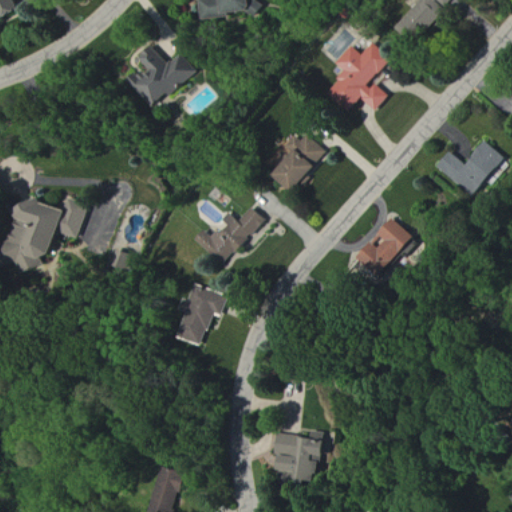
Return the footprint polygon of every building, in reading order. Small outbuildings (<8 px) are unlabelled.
[(0,0),(0,19),(6,17),(8,22),(26,14),(20,0),(0,0)] [(210,0),(205,1),(207,21),(263,15),(261,0),(210,0)] [(425,0),(399,30),(417,46),(457,0),(425,0)] [(354,114),(368,99),(382,112),(395,98),(378,83),(397,62),(377,44),(366,57),(356,48),(341,64),(351,74),(332,95),(354,114)] [(201,72),(185,55),(174,65),(158,49),(145,61),(154,70),(139,84),(162,109),(201,72)] [(335,155),(314,137),(308,144),(301,138),(292,150),(299,155),(280,178),(291,187),(289,189),(299,197),(335,155)] [(481,199),(511,161),(491,144),(472,167),(455,154),(443,168),(481,199)] [(206,242),(237,267),(274,221),(260,210),(248,224),(237,215),(231,222),(236,226),(224,241),(214,232),(206,242)] [(366,261),(390,279),(422,238),(399,220),(386,237),(393,242),(386,250),(379,245),(366,261)] [(239,296),(203,285),(198,302),(200,303),(197,313),(199,314),(191,339),(215,346),(224,315),(232,317),(239,296)] [(288,435),(286,454),(291,455),(289,472),(302,473),(302,483),(328,485),(330,458),(335,459),(337,433),(322,432),(322,438),(288,435)] [(156,511),(181,511),(188,473),(163,469),(156,511)]
